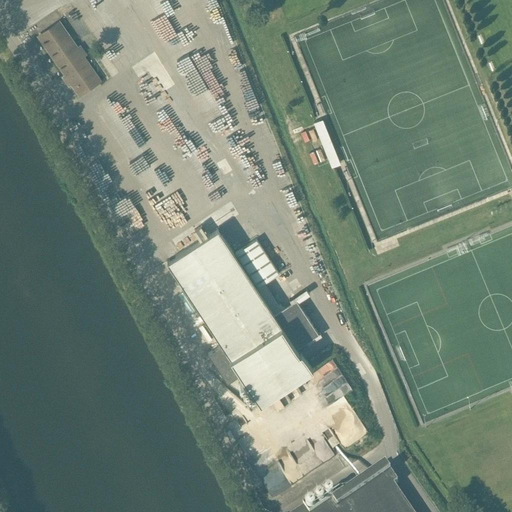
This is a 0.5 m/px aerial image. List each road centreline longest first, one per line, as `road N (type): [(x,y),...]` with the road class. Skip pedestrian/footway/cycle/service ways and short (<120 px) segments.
road 1 (unknown): [(131,68),(207,210)]
road 2 (unknown): [(84,101),(161,240)]
road 3 (unknown): [(383,437),(261,510)]
